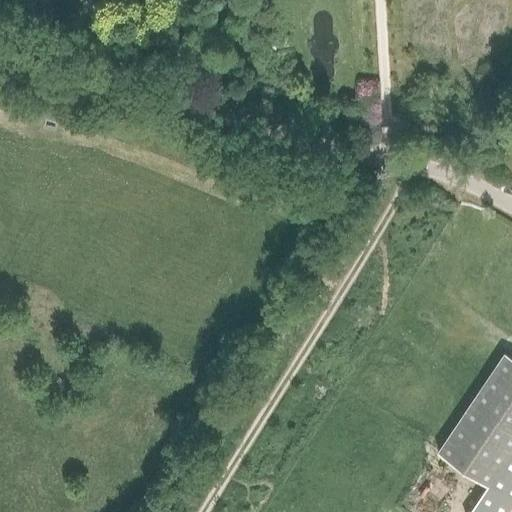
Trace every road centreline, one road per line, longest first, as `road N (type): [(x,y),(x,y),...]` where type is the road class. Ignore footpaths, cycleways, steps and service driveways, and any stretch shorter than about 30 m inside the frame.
road 1 (unclassified): [(511,208),(443,174),(285,136),(0,34)]
road 2 (track): [(406,166),(356,272),(207,511)]
